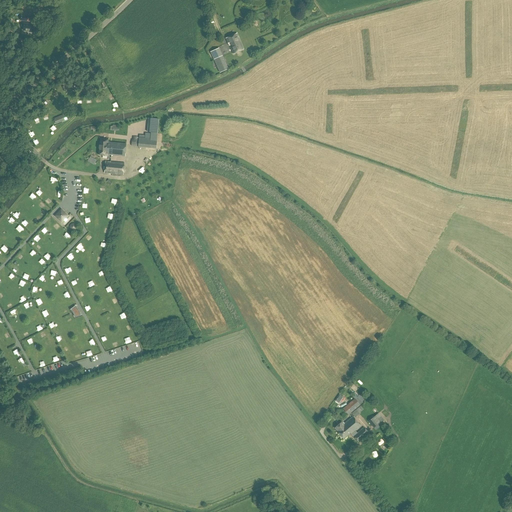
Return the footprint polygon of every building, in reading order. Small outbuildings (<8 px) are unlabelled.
[(33,32),(34,25),(24,24),(23,30),(29,31),(29,32),(33,32)] [(244,49),(237,34),(226,39),(228,43),(229,42),(233,53),(244,49)] [(220,73),(228,69),(219,48),(210,52),(220,73)] [(57,123),(69,118),(67,115),(55,119),(57,123)] [(159,119),(148,118),(147,132),(158,133),(159,119)] [(125,157),(127,144),(109,142),(109,139),(101,138),(99,155),(107,156),(107,158),(108,158),(108,159),(109,160),(109,155),(125,157)] [(124,175),(125,163),(111,162),(108,162),(108,161),(106,161),(105,173),(124,175)] [(61,223),(69,215),(61,209),(54,216),(61,223)] [(76,306),(71,309),(74,313),(75,317),(81,315),(80,312),(79,310),(76,306)] [(339,404),(344,397),(339,394),(335,401),(339,404)] [(363,403),(357,397),(343,409),(348,415),(363,403)] [(384,420),(378,413),(368,422),(374,428),(384,420)] [(361,426),(353,417),(345,424),(343,422),(343,423),(342,422),(335,428),(341,435),(340,436),(342,438),(343,438),(351,433),(351,434),(355,430),(361,426)] [(355,430),(351,434),(358,442),(369,433),(364,428),(357,433),(355,430)]
